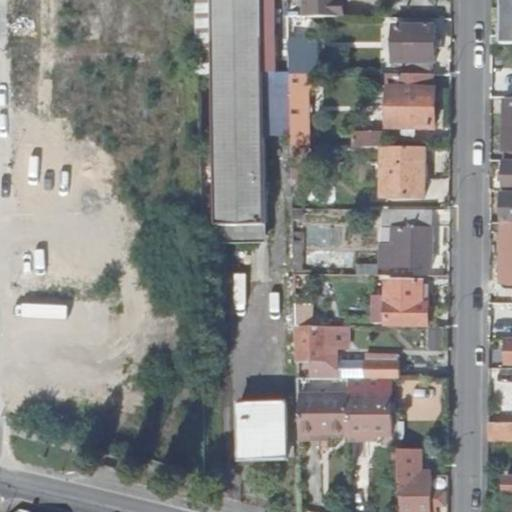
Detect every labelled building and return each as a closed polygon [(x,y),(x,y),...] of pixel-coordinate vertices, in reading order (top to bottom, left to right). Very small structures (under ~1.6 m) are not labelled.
[(211,0),(217,235),(267,234),(261,0),(211,0)] [(307,0),(307,16),(342,16),(342,0),(307,0)] [(511,0),(505,0),(505,35),(494,35),(494,44),(511,43),(511,0)] [(289,16),(290,32),(301,32),(300,16),(289,16)] [(397,73),(435,73),(435,62),(438,62),(438,25),(397,26),(397,73)] [(305,50),(294,50),(293,67),(305,67),(305,50)] [(305,146),(304,73),(291,73),(293,145),(305,146)] [(434,89),(435,73),(397,73),(392,73),(392,125),(437,125),(437,89),(434,89)] [(383,131),(361,129),(360,143),(381,145),(383,131)] [(428,147),(385,146),(385,196),(427,196),(428,147)] [(434,209),(396,209),(394,265),(432,266),(434,209)] [(370,274),(386,275),(386,266),(370,266),(370,274)] [(297,276),(298,296),(310,295),(309,276),(297,276)] [(396,281),(396,324),(430,324),(431,303),(424,303),(425,281),(396,281)] [(350,326),(298,326),(299,362),(312,362),(312,378),(339,378),(339,353),(336,353),(336,347),(350,347),(350,326)] [(387,378),(400,378),(400,360),(368,361),(369,378),(387,378)] [(351,396),(387,395),(387,378),(369,378),(351,378),(351,396)] [(415,378),(400,378),(400,408),(415,408),(415,378)] [(345,395),(300,396),(301,435),(330,435),(345,435),(345,395)] [(351,434),(378,435),(392,434),(392,413),(391,413),(391,395),(387,395),(351,396),(351,434)] [(240,461),(289,460),(288,402),(239,403),(240,461)] [(490,434),(511,434),(511,421),(490,422),(490,434)] [(423,449),(400,449),(401,482),(404,482),(403,511),(433,511),(434,476),(423,476),(423,449)] [(448,511),(450,484),(437,483),(435,511),(448,511)]
